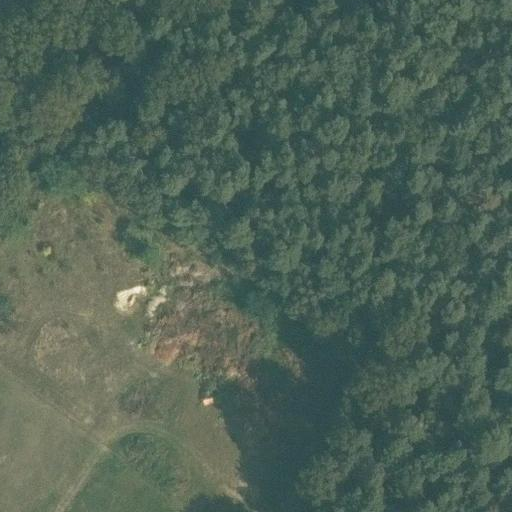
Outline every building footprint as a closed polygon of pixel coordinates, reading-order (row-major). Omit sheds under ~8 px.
[(3,410),(0,416),(0,449),(15,416),(3,410)] [(10,431),(0,458),(0,471),(11,475),(18,456),(56,469),(70,431),(52,425),(52,423),(35,417),(28,437),(10,431)] [(51,498),(67,501),(73,460),(57,458),(51,498)] [(72,511),(88,511),(104,481),(88,473),(70,511),(72,511)] [(129,476),(101,507),(107,511),(147,511),(157,501),(129,476)]
